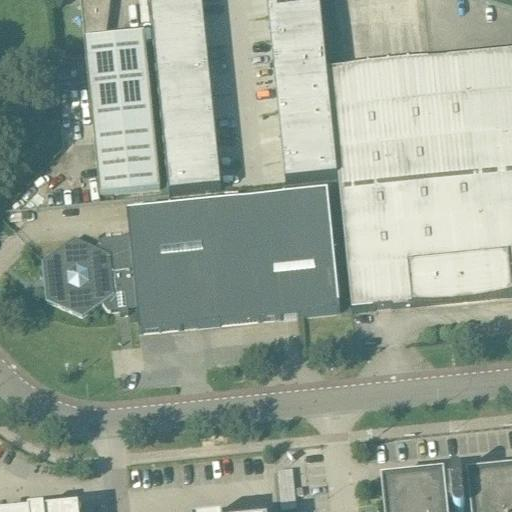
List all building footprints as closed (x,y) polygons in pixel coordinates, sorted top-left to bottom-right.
[(80,0),(100,198),(160,192),(144,37),(106,40),(111,0),(80,0)] [(200,0),(148,0),(149,8),(201,3),(200,0)] [(318,0),(265,0),(268,20),(320,15),(318,0)] [(201,3),(149,8),(152,32),(203,27),(201,3)] [(320,15),(268,20),(270,44),(322,39),(320,15)] [(203,27),(152,32),(154,56),(206,51),(203,27)] [(322,39),(270,44),(273,68),(325,63),(322,39)] [(206,51),(154,56),(156,80),(208,75),(206,51)] [(511,56),(328,75),(352,315),(511,298),(511,56)] [(54,62),(55,76),(69,75),(68,61),(54,62)] [(325,63),(273,68),(275,92),(327,86),(325,63)] [(208,75),(156,80),(159,104),(211,98),(208,75)] [(327,86),(275,92),(278,116),(330,110),(327,86)] [(211,98),(159,104),(161,128),(213,122),(211,98)] [(330,110),(278,116),(280,140),(332,134),(330,110)] [(213,122),(161,128),(164,151),(216,146),(213,122)] [(332,134),(280,140),(283,163),(334,158),(332,134)] [(216,146),(164,151),(166,175),(218,170),(216,146)] [(334,158),(283,163),(285,187),(337,182),(334,158)] [(218,170),(166,175),(169,199),(220,194),(218,170)] [(75,243),(43,266),(47,305),(83,320),(102,307),(108,315),(137,312),(140,337),(340,316),(328,195),(127,216),(130,240),(101,243),(97,253),(75,243)] [(296,511),(293,473),(277,475),(280,511),(296,511)] [(511,511),(511,475),(462,481),(461,480),(461,479),(460,478),(458,477),(457,477),(456,477),(455,477),(453,478),(452,479),(451,481),(451,482),(383,489),(385,511),(465,511),(472,510),(472,511),(511,511)]
